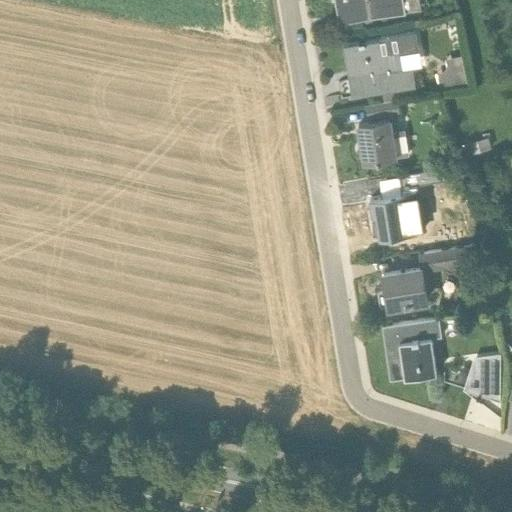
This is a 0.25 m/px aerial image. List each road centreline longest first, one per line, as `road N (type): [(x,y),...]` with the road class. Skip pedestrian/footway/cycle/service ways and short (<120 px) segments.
road 1 (residential): [(288,0),(352,391),(374,412),(511,455)]
road 2 (primary): [(359,511),(0,434)]
